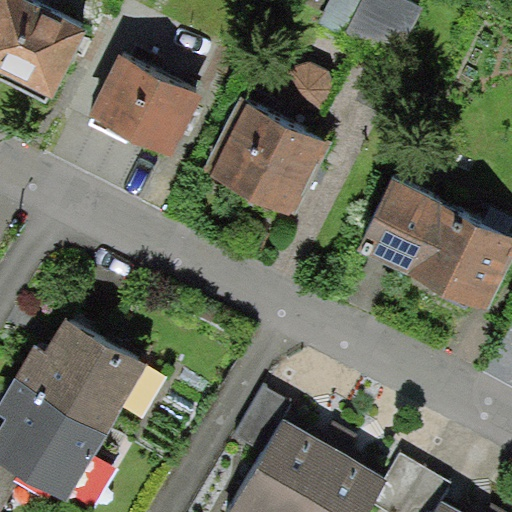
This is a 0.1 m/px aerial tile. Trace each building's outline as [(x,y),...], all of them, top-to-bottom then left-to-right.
[(88,25),(35,0),(0,0),(0,68),(52,95),(88,25)] [(203,94),(121,53),(91,114),(172,154),(203,94)] [(332,141),(248,99),(210,172),(296,214),(332,141)] [(511,259),(511,230),(394,174),(360,248),(489,310),(511,259)] [(147,362),(67,317),(47,352),(35,345),(18,377),(107,428),(147,362)] [(107,428),(18,377),(0,407),(0,410),(8,415),(0,428),(0,456),(24,470),(68,495),(107,428)] [(292,399),(263,383),(236,433),(263,447),(228,511),(365,511),(370,505),(381,511),(464,511),(442,500),(453,479),(395,448),(383,470),(283,412),(292,399)] [(0,511),(24,470),(0,456),(0,511)]
